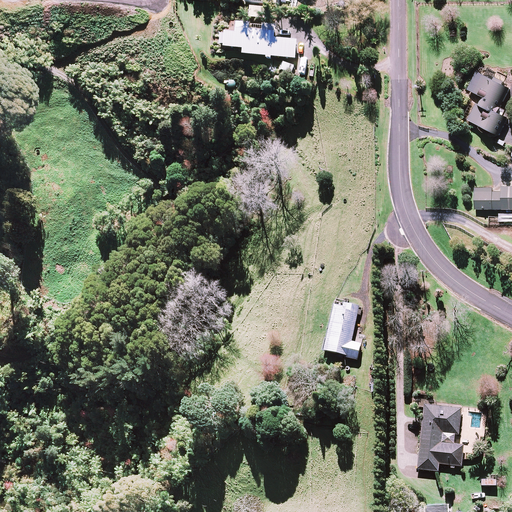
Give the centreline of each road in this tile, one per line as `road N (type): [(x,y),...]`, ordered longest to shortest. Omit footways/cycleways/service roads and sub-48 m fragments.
road 1 (unclassified): [(404,227),(400,0)]
road 2 (unknown): [(401,172),(511,237)]
road 3 (unknown): [(420,183),(422,203),(511,258)]
